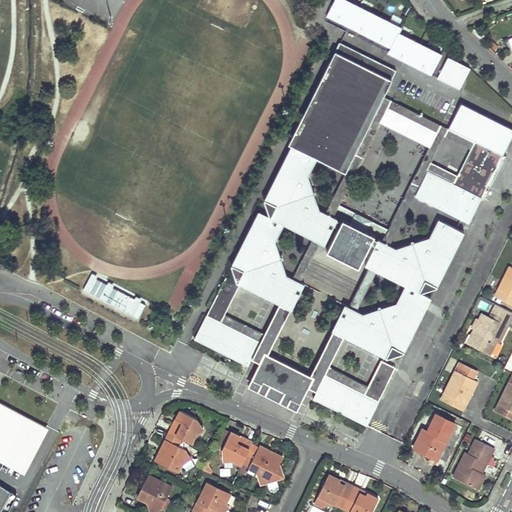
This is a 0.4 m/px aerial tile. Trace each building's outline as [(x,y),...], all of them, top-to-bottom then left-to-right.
[(401,26),(348,0),(334,0),(327,16),(345,25),(347,21),(354,24),(352,28),(390,47),(389,49),(393,51),(391,54),(428,72),(429,69),(433,70),(441,53),(398,32),(401,26)] [(396,71),(339,42),(289,144),(292,145),(318,158),(346,172),(383,97),(396,71)] [(469,68),(448,57),(438,77),(459,87),(469,68)] [(448,129),(383,97),(346,172),(325,213),(333,217),(380,124),(387,109),(437,134),(429,149),(383,242),(390,246),(415,196),(428,171),(432,163),(445,137),(448,129)] [(511,136),(511,129),(461,104),(448,129),(474,142),(471,150),(458,176),(454,184),(428,171),(415,196),(469,223),(511,136)] [(380,124),(429,149),(437,134),(387,109),(380,124)] [(445,137),(471,150),(474,142),(448,129),(445,137)] [(286,158),(311,171),(318,158),(292,145),(286,158)] [(311,171),(286,158),(264,201),(270,218),(284,224),(312,239),(325,213),(319,210),(308,177),(311,171)] [(454,184),(458,176),(432,163),(428,171),(454,184)] [(278,236),(284,224),(270,218),(259,212),(253,224),(278,236)] [(325,213),(312,239),(320,243),(325,245),(334,226),(337,221),(338,219),(333,217),(325,213)] [(374,236),(343,220),(341,224),(339,228),(327,251),(358,267),(370,243),(372,239),(374,236)] [(464,232),(439,220),(430,238),(396,249),(390,246),(378,271),(406,285),(420,292),(436,287),(464,232)] [(278,236),(253,224),(232,267),(237,283),(227,278),(212,308),(226,315),(240,285),(279,304),(292,280),(287,276),(275,242),(278,236)] [(300,284),(320,243),(312,239),(292,280),(300,284)] [(390,246),(383,242),(378,240),(377,242),(375,246),(366,265),(370,267),(378,271),(390,246)] [(370,267),(350,307),(358,311),(378,271),(370,267)] [(511,268),(509,267),(496,296),(511,304),(511,268)] [(92,275),(84,290),(137,319),(144,306),(139,303),(140,301),(134,297),(133,300),(113,289),(115,286),(108,283),(107,285),(97,280),(98,278),(92,275)] [(292,311),(304,286),(300,284),(292,280),(279,304),(290,310),(292,311)] [(401,297),(425,309),(431,298),(420,292),(406,285),(401,297)] [(425,309),(401,297),(397,303),(363,313),(358,311),(344,337),(387,358),(404,352),(425,309)] [(486,313),(491,304),(482,299),(477,308),(486,313)] [(267,355),(290,310),(279,304),(264,334),(260,343),(252,359),(261,363),(265,354),(267,355)] [(490,354),(497,341),(498,339),(496,338),(498,335),(500,336),(501,336),(502,336),(503,335),(511,319),(511,316),(511,312),(496,304),(490,315),(495,318),(494,320),(489,318),(482,314),(479,321),(477,320),(473,327),(475,329),(471,336),(478,339),(475,347),(490,354)] [(345,305),(332,331),(334,331),(344,337),(358,311),(350,307),(345,305)] [(260,343),(264,334),(226,315),(212,308),(208,316),(260,343)] [(260,343),(208,316),(196,340),(248,366),(252,359),(260,343)] [(309,388),(317,392),(325,375),(329,368),(344,337),(334,331),(311,377),(314,378),(309,388)] [(478,339),(471,336),(468,343),(475,347),(478,339)] [(267,355),(265,354),(261,363),(253,378),(263,383),(265,381),(292,395),(291,397),(301,402),(309,388),(314,378),(311,377),(267,355)] [(382,394),(396,368),(382,361),(368,387),(382,394)] [(460,362),(444,394),(453,398),(449,405),(463,412),(467,404),(463,402),(465,398),(469,400),(478,382),(474,380),(478,371),(460,362)] [(378,402),(382,394),(368,387),(329,368),(325,375),(378,402)] [(378,402),(325,375),(317,392),(314,398),(367,425),(378,402)] [(511,377),(498,405),(507,409),(504,416),(511,419),(511,377)] [(265,381),(263,383),(291,397),(292,395),(265,381)] [(453,398),(444,394),(440,401),(449,405),(453,398)] [(0,463),(19,473),(26,476),(50,429),(0,402),(0,511),(1,511),(10,511),(19,497),(0,485),(0,463)] [(507,409),(498,405),(495,411),(504,416),(507,409)] [(195,417),(179,410),(175,419),(177,420),(174,425),(172,424),(168,432),(181,438),(191,443),(195,434),(202,429),(195,417)] [(437,460),(455,425),(437,415),(428,432),(423,430),(414,449),(421,452),(437,460)] [(230,431),(224,428),(216,444),(222,447),(230,431)] [(233,459),(242,464),(242,462),(251,444),(252,442),(244,438),(243,440),(239,438),(240,436),(230,431),(222,447),(223,460),(233,459)] [(154,460),(177,471),(180,463),(189,458),(183,448),(177,445),(181,438),(168,432),(161,446),(163,448),(162,451),(159,450),(154,460)] [(494,449),(476,439),(472,446),(491,455),(494,449)] [(266,449),(259,445),(258,447),(251,444),(242,462),(249,466),(248,467),(264,475),(267,481),(268,486),(269,488),(271,490),(274,491),(276,490),(278,488),(278,485),(275,478),(283,476),(278,464),(282,457),(270,450),(269,453),(265,452),(266,449)] [(492,456),(491,455),(472,446),(469,454),(480,459),(475,469),(483,473),(487,463),(491,465),(494,461),(491,459),(492,456)] [(469,454),(466,452),(454,477),(479,489),(486,475),(483,473),(475,469),(480,459),(469,454)] [(341,478),(329,473),(318,495),(334,503),(342,507),(354,485),(346,481),(345,483),(339,481),(341,478)] [(140,488),(136,496),(147,501),(161,508),(170,505),(167,496),(172,486),(147,474),(140,488)] [(207,482),(193,510),(197,511),(209,511),(211,509),(213,506),(216,508),(214,511),(216,511),(222,511),(229,508),(225,503),(230,493),(207,482)] [(362,489),(354,485),(342,507),(351,511),(371,511),(379,497),(367,491),(366,494),(360,491),(362,489)] [(334,503),(318,495),(321,508),(334,503)] [(161,508),(147,501),(151,511),(161,508)]
